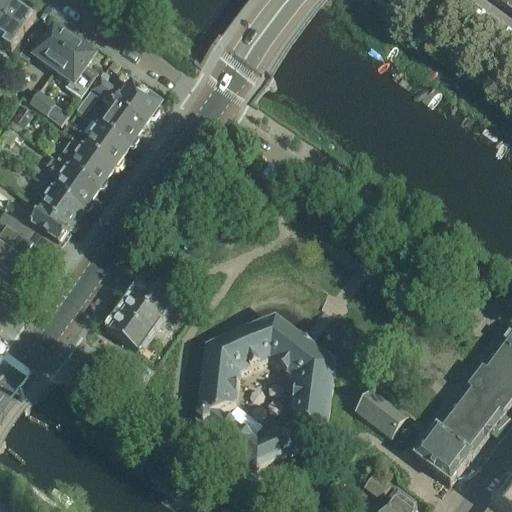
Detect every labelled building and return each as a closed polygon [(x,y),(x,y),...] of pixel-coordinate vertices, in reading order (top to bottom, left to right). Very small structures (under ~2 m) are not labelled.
[(0,0),(0,28),(16,7),(14,6),(14,3),(9,0),(0,0)] [(511,0),(490,0),(507,12),(511,3),(511,0)] [(16,7),(0,28),(0,47),(18,61),(20,59),(37,36),(44,27),(26,14),(26,11),(20,7),(18,8),(16,7)] [(37,36),(20,59),(27,64),(32,57),(55,74),(76,45),(67,39),(63,40),(55,34),(48,44),(37,36)] [(76,45),(55,74),(74,88),(69,94),(80,103),(97,80),(89,74),(98,61),(85,52),(76,45)] [(109,81),(103,78),(92,94),(113,109),(144,131),(151,122),(154,122),(159,115),(158,112),(160,109),(148,101),(150,99),(141,92),(139,95),(132,90),(123,102),(120,100),(119,95),(106,86),(109,81)] [(61,130),(67,121),(37,99),(30,108),(61,130)] [(92,110),(84,105),(77,114),(85,120),(92,110)] [(113,109),(98,130),(129,152),(130,150),(134,150),(139,144),(138,140),(144,131),(113,109)] [(33,121),(22,113),(13,125),(24,133),(33,121)] [(123,161),(129,152),(98,130),(88,122),(81,132),(95,141),(86,153),(114,173),(115,171),(119,171),(124,165),(123,161)] [(68,127),(62,136),(67,140),(74,131),(68,127)] [(17,138),(8,132),(1,143),(10,149),(17,138)] [(73,144),(57,165),(99,194),(100,192),(104,192),(109,186),(107,182),(114,173),(86,153),(73,144)] [(53,162),(46,171),(51,174),(59,186),(53,194),(83,216),(85,214),(89,214),(93,207),(92,203),(99,194),(57,165),(53,162)] [(83,216),(53,194),(42,186),(36,195),(49,205),(42,215),(38,213),(69,236),(70,234),(74,234),(78,229),(77,225),(83,216)] [(0,196),(0,210),(5,214),(6,215),(32,232),(58,249),(59,250),(69,236),(38,213),(33,220),(12,204),(12,205),(0,196)] [(17,238),(24,243),(32,232),(6,215),(0,223),(0,226),(8,232),(17,238)] [(0,262),(6,254),(17,238),(8,232),(0,242),(0,262)] [(24,243),(33,249),(50,260),(58,249),(32,232),(24,243)] [(6,254),(0,262),(0,286),(13,295),(30,271),(21,265),(33,249),(24,243),(17,238),(6,254)] [(140,356),(174,308),(145,287),(111,335),(140,356)] [(276,324),(207,353),(197,427),(257,473),(326,444),(336,369),(276,324)] [(511,335),(490,365),(501,373),(511,359),(511,335)] [(490,365),(432,442),(415,464),(450,490),(511,408),(511,359),(501,373),(490,365)] [(373,397),(363,410),(357,418),(391,443),(406,422),(373,397)] [(380,504),(390,491),(374,479),(364,492),(380,504)] [(511,511),(511,481),(491,510),(494,511),(511,511)] [(416,511),(416,505),(397,491),(389,502),(395,507),(390,511),(416,511)]
